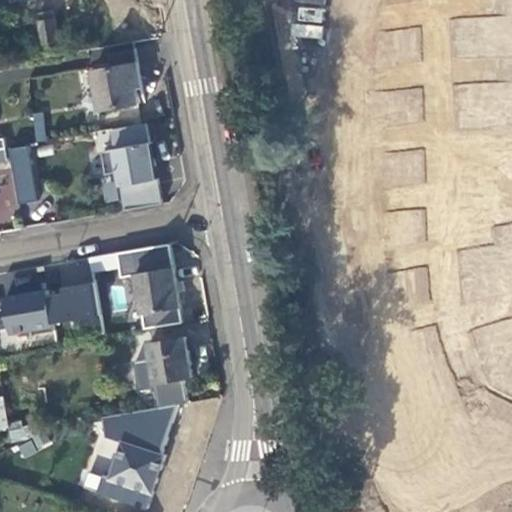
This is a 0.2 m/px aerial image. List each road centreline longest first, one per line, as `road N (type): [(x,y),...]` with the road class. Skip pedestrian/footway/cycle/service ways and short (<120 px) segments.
road 1 (residential): [(511,458),(469,391),(450,330),(437,149)]
road 2 (secondary): [(220,208),(249,384),(254,501)]
road 3 (residential): [(220,208),(0,249)]
road 4 (secondary): [(184,0),(220,208)]
road 5 (residential): [(437,149),(429,0)]
